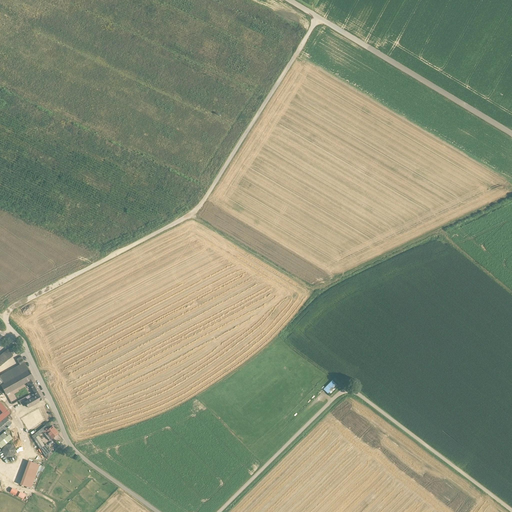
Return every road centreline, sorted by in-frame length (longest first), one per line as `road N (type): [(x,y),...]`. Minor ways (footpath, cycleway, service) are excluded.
road 1 (track): [(317,18),(194,211),(2,318)]
road 2 (track): [(511,195),(316,288),(189,215)]
road 3 (unclassified): [(511,134),(286,0)]
road 4 (unclassified): [(156,511),(71,448),(18,337)]
road 5 (unclassified): [(511,510),(346,390)]
road 6 (unclassified): [(219,511),(346,390)]
